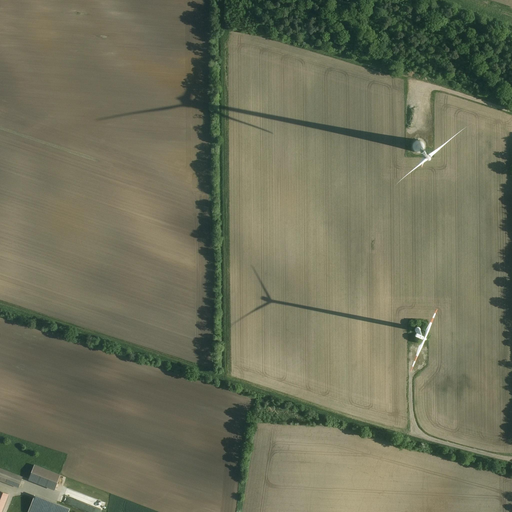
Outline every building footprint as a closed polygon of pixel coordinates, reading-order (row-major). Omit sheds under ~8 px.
[(414,323),(422,330),(424,328),(417,321),(414,323)] [(34,465),(28,480),(54,490),(60,475),(34,465)] [(23,477),(0,468),(0,481),(18,488),(23,477)] [(70,482),(68,490),(83,494),(85,485),(70,482)] [(0,491),(0,511),(1,511),(9,495),(0,491)] [(35,495),(27,511),(68,511),(70,508),(35,495)]
